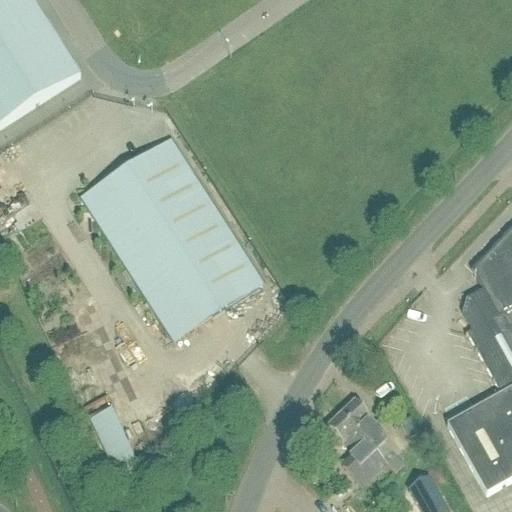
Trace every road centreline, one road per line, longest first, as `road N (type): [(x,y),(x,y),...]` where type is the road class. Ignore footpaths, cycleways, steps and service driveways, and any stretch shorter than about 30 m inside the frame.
road 1 (tertiary): [(511,145),(329,347),(283,420),(245,511)]
road 2 (unclassified): [(60,0),(100,62),(137,84),(170,79),(287,0)]
